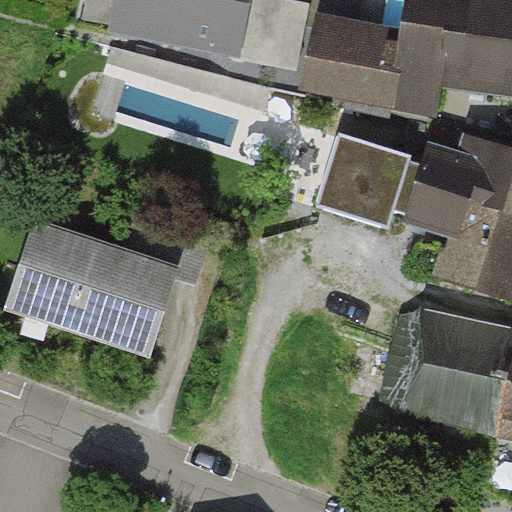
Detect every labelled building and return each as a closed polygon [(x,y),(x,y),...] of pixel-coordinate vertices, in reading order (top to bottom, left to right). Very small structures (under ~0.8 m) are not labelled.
[(123,0),(118,29),(235,51),(234,59),(297,71),(309,6),(275,0),(123,0)] [(511,88),(511,0),(414,0),(407,42),(322,24),(304,82),(440,111),(445,89),(468,91),(469,81),(511,88)] [(468,199),(511,211),(511,156),(467,144),(462,161),(431,151),(426,166),(413,163),(415,158),(340,136),(318,209),(392,231),(396,216),(458,236),(468,199)] [(511,301),(511,211),(468,199),(458,236),(449,258),(419,248),(413,269),(511,301)] [(14,306),(138,348),(164,270),(197,281),(208,249),(133,224),(123,256),(40,228),(14,306)] [(511,429),(511,336),(404,314),(382,402),(511,429)]
